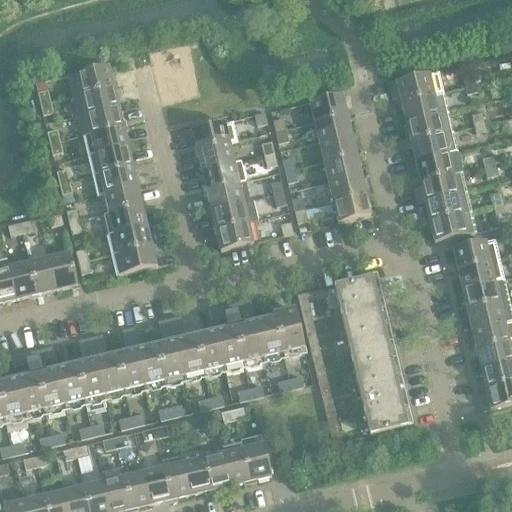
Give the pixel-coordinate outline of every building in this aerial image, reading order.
[(108,70),(68,79),(73,100),(113,91),(108,70)] [(438,75),(388,87),(392,103),(400,101),(401,106),(443,96),(438,75)] [(472,77),(462,79),(465,91),(475,88),(472,77)] [(475,88),(465,91),(467,102),(478,100),(475,88)] [(113,91),(73,100),(78,120),(118,110),(113,91)] [(48,94),(38,96),(40,108),(51,105),(48,94)] [(443,96),(401,106),(406,126),(448,116),(443,96)] [(309,106),(314,126),(346,118),(341,98),(309,106)] [(51,105),(40,108),(43,120),(54,117),(51,105)] [(118,110),(78,120),(83,140),(123,130),(118,110)] [(264,116),(254,119),(257,130),(267,128),(264,116)] [(448,116),(406,126),(410,146),(453,136),(448,116)] [(482,116),(471,119),(474,130),(484,128),(482,116)] [(346,118),(314,126),(319,146),(351,138),(346,118)] [(283,122),(272,124),(275,136),(286,133),(283,122)] [(224,126),(192,134),(197,155),(229,147),(238,145),(233,125),(224,127),(224,126)] [(484,128),(474,130),(477,142),(487,140),(484,128)] [(123,130),(83,140),(87,160),(127,150),(123,130)] [(57,133),(47,136),(50,148),(60,145),(57,133)] [(288,145),(286,133),(275,136),(278,148),(288,145)] [(453,136),(410,146),(415,165),(457,155),(453,136)] [(319,146),(324,166),(356,158),(351,138),(319,146)] [(60,145),(50,148),(53,159),(63,157),(60,145)] [(271,145),(261,148),(264,160),(274,157),(271,145)] [(234,167),(234,166),(229,147),(197,155),(201,174),(234,167)] [(127,150),(87,160),(92,179),(132,170),(127,150)] [(457,155),(415,165),(420,185),(462,175),(457,155)] [(491,156),(481,158),(484,170),(494,168),(491,156)] [(274,157),(264,160),(267,171),(277,169),(274,157)] [(324,166),(328,186),(361,179),(356,158),(324,166)] [(282,164),(285,176),(295,173),(292,161),(282,164)] [(234,166),(234,167),(201,174),(206,194),(245,185),(240,165),(234,166)] [(494,168),(484,170),(486,182),(497,179),(494,168)] [(132,170),(92,179),(97,200),(105,198),(105,197),(137,190),(132,170)] [(67,173),(56,176),(59,187),(70,185),(67,173)] [(298,185),(295,173),(285,176),(287,187),(298,185)] [(462,175),(420,185),(422,192),(414,194),(417,207),(425,206),(425,205),(467,195),(462,175)] [(328,186),(333,206),(365,199),(361,179),(328,186)] [(70,185),(59,187),(62,199),(72,196),(70,185)] [(245,185),(206,194),(211,214),(243,206),(243,207),(250,205),(245,185)] [(281,185),(270,188),(273,199),(284,197),(281,185)] [(137,190),(105,197),(105,198),(109,217),(141,210),(137,190)] [(467,195),(425,205),(425,206),(429,225),(472,215),(467,195)] [(501,196),(490,198),(493,210),(503,207),(501,196)] [(284,197),(273,199),(276,211),(286,208),(284,197)] [(365,199),(333,206),(338,227),(370,219),(365,199)] [(291,204),(294,215),(304,213),(302,201),(291,204)] [(243,206),(211,214),(215,234),(248,226),(243,207),(243,206)] [(503,207),(493,210),(496,221),(506,219),(503,207)] [(109,217),(101,219),(106,239),(146,229),(141,210),(109,217)] [(76,213),(66,215),(69,227),(79,224),(76,213)] [(304,213),(294,215),(297,227),(307,224),(304,213)] [(472,215),(429,225),(434,246),(467,238),(476,236),(472,215)] [(60,218),(49,220),(51,231),(63,228),(60,218)] [(79,224),(69,227),(71,239),(82,236),(79,224)] [(19,227),(22,238),(34,235),(31,225),(19,227)] [(248,226),(215,234),(220,255),(253,247),(248,226)] [(290,226),(280,228),(283,240),(293,238),(290,226)] [(19,227),(8,230),(10,240),(22,238),(19,227)] [(146,229),(106,239),(111,259),(151,249),(146,229)] [(495,244),(495,243),(485,245),(485,244),(452,252),(457,273),(499,263),(495,244)] [(151,249),(111,259),(116,280),(156,270),(151,249)] [(86,252),(75,255),(78,267),(88,264),(86,252)] [(48,262),(56,294),(77,289),(70,257),(48,262)] [(6,261),(0,262),(0,307),(16,303),(9,271),(8,271),(6,261)] [(48,262),(29,266),(36,299),(56,294),(48,262)] [(499,263),(457,273),(462,293),(504,283),(499,263)] [(88,264),(78,267),(81,278),(91,276),(88,264)] [(29,266),(9,271),(16,303),(36,299),(29,266)] [(334,289),(346,340),(384,331),(372,281),(334,289)] [(504,283),(462,293),(467,313),(509,303),(504,283)] [(297,298),(299,307),(308,304),(306,296),(297,298)] [(238,317),(252,314),(250,303),(208,313),(211,324),(225,320),(228,331),(61,370),(42,375),(39,364),(54,361),(51,351),(10,360),(12,371),(27,367),(29,378),(0,384),(0,425),(304,354),(294,313),(272,319),(272,320),(240,328),(238,317)] [(511,316),(509,303),(467,313),(471,333),(511,323),(511,316)] [(308,304),(299,307),(301,315),(310,313),(308,304)] [(310,313),(301,315),(303,323),(312,321),(310,313)] [(181,320),(158,325),(162,342),(185,336),(181,320)] [(314,329),(312,321),(303,323),(305,331),(314,329)] [(511,323),(471,333),(476,352),(511,343),(511,323)] [(316,338),(314,329),(305,331),(307,340),(316,338)] [(138,330),(122,334),(126,350),(141,346),(138,330)] [(384,331),(346,340),(358,389),(395,380),(384,331)] [(316,338),(307,340),(309,348),(318,346),(316,338)] [(102,339),(78,344),(82,360),(105,355),(102,339)] [(511,343),(476,352),(481,372),(511,364),(511,343)] [(318,346),(309,348),(311,356),(320,354),(318,346)] [(320,354),(311,356),(313,365),(322,363),(320,354)] [(322,363),(313,365),(315,373),(324,371),(322,363)] [(511,364),(481,372),(485,392),(511,385),(511,364)] [(326,379),(324,371),(315,373),(317,381),(326,379)] [(326,379),(317,381),(319,390),(328,388),(326,379)] [(300,380),(289,383),(291,394),(303,391),(300,380)] [(395,380),(358,389),(369,439),(407,430),(395,380)] [(289,383),(277,386),(280,396),(291,394),(289,383)] [(487,397),(479,399),(483,415),(511,408),(511,385),(485,392),(487,397)] [(330,396),(328,388),(319,390),(321,398),(330,396)] [(261,390),(249,393),(252,403),(263,400),(261,390)] [(249,393),(237,395),(240,406),(252,403),(249,393)] [(330,396),(321,398),(323,406),(332,404),(330,396)] [(221,399),(209,402),(212,412),(224,410),(221,399)] [(209,402),(198,405),(200,415),(212,412),(209,402)] [(332,404),(323,406),(325,415),(334,412),(332,404)] [(181,409),(170,411),(172,422),(184,419),(181,409)] [(170,411),(158,414),(160,425),(172,422),(170,411)] [(245,411),(233,414),(235,424),(247,421),(245,411)] [(336,421),(334,412),(325,415),(327,423),(336,421)] [(233,414),(221,416),(224,427),(235,424),(233,414)] [(142,418),(130,421),(132,431),(144,428),(142,418)] [(193,423),(196,433),(207,430),(205,420),(193,423)] [(130,421),(118,424),(121,434),(132,431),(130,421)] [(336,421),(327,423),(329,431),(338,429),(336,421)] [(193,423),(182,426),(184,436),(196,433),(193,423)] [(102,428),(90,430),(93,441),(104,438),(102,428)] [(338,429),(329,431),(331,439),(339,437),(338,429)] [(90,430),(79,433),(81,443),(93,441),(90,430)] [(154,432),(156,443),(168,440),(165,430),(154,432)] [(154,432),(142,435),(144,445),(156,443),(154,432)] [(62,437),(51,440),(53,450),(65,447),(62,437)] [(339,437),(331,439),(333,448),(341,446),(339,437)] [(114,442),(116,452),(128,449),(126,439),(114,442)] [(51,440),(39,442),(41,453),(53,450),(51,440)] [(114,442),(102,444),(105,455),(116,452),(114,442)] [(240,445),(220,449),(230,489),(250,485),(242,452),(240,445)] [(23,446),(11,449),(13,459),(25,457),(23,446)] [(242,452),(250,485),(271,480),(263,447),(242,452)] [(74,451),(77,461),(88,459),(86,448),(74,451)] [(11,449),(0,451),(0,455),(2,462),(13,459),(11,449)] [(201,454),(203,462),(210,494),(230,489),(220,449),(201,454)] [(74,451),(63,454),(65,464),(77,461),(74,451)] [(35,461),(37,471),(49,468),(46,458),(35,461)] [(190,499),(183,467),(181,459),(161,463),(163,471),(171,504),(190,499)] [(35,461),(23,463),(25,474),(37,471),(35,461)] [(203,462),(183,467),(190,499),(210,494),(203,462)] [(121,471),(101,476),(103,485),(109,511),(130,511),(123,481),(121,471)] [(163,471),(143,476),(151,508),(171,504),(163,471)] [(143,476),(123,481),(130,511),(134,511),(151,508),(143,476)] [(109,511),(103,485),(84,490),(88,511),(109,511)] [(88,511),(84,490),(64,495),(67,511),(88,511)] [(67,511),(64,495),(44,499),(46,511),(67,511)] [(46,511),(44,499),(24,504),(25,511),(46,511)]
